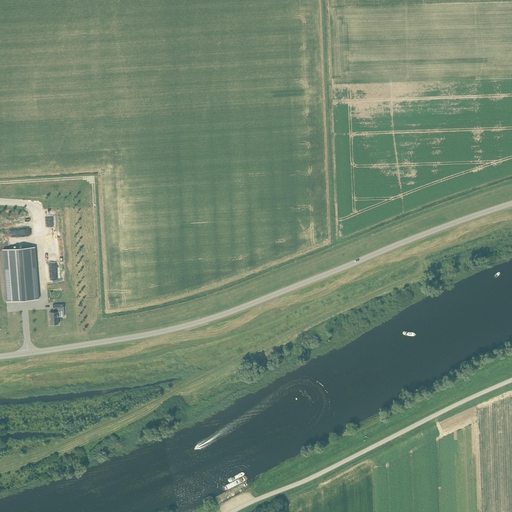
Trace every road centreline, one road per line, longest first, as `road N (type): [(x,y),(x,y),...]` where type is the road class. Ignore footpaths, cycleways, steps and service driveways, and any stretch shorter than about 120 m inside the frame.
road 1 (unclassified): [(0,356),(175,328),(511,204)]
road 2 (unclassified): [(511,380),(233,511)]
